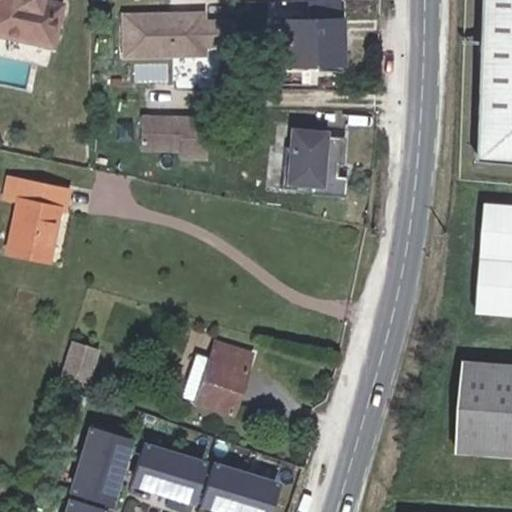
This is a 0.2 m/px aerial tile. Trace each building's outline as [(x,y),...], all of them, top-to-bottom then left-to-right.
[(0,0),(0,8),(3,9),(0,26),(0,34),(53,45),(62,5),(42,1),(42,0),(0,0)] [(274,0),(274,64),(337,65),(338,0),(274,0)] [(511,0),(484,0),(478,158),(511,161),(511,0)] [(238,55),(238,29),(208,28),(208,21),(120,21),(120,63),(209,63),(209,55),(238,55)] [(255,141),(254,121),(239,122),(240,142),(255,141)] [(209,168),(210,128),(143,127),(143,160),(182,160),(182,168),(209,168)] [(341,177),(342,165),(346,165),(348,139),(327,137),(327,135),(294,133),(293,149),(287,149),(285,191),(316,193),(316,196),(350,198),(351,177),(341,177)] [(18,201),(7,252),(49,262),(52,248),(50,247),(55,223),(56,223),(61,205),(65,206),(69,190),(10,178),(5,198),(18,201)] [(511,202),(482,200),(473,312),(511,315),(511,202)] [(63,376),(90,383),(99,349),(72,342),(63,376)] [(232,412),(251,353),(216,342),(211,359),(195,354),(182,396),(232,412)] [(511,362),(464,360),(459,450),(511,452),(511,362)] [(170,381),(160,378),(157,385),(168,388),(170,381)] [(164,402),(168,388),(157,385),(153,398),(164,402)] [(126,442),(87,431),(69,492),(108,503),(126,442)] [(188,501),(199,464),(137,446),(126,483),(188,501)] [(226,511),(261,511),(270,484),(208,466),(197,503),(226,511)] [(96,511),(66,503),(63,511),(96,511)]
